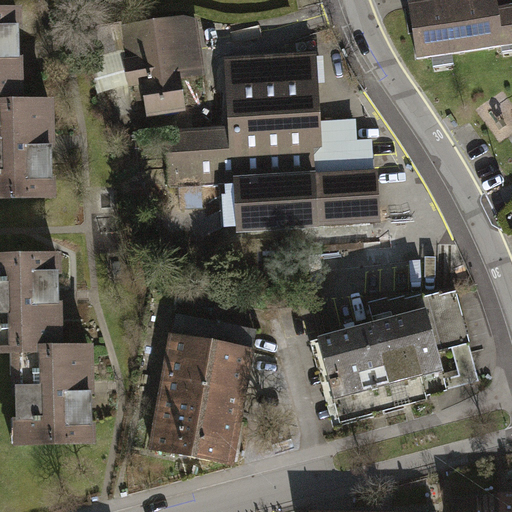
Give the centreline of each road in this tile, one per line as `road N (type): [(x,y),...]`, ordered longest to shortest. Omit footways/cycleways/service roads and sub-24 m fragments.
road 1 (residential): [(351,0),(387,78),(477,210),(511,298)]
road 2 (residential): [(192,511),(331,478)]
